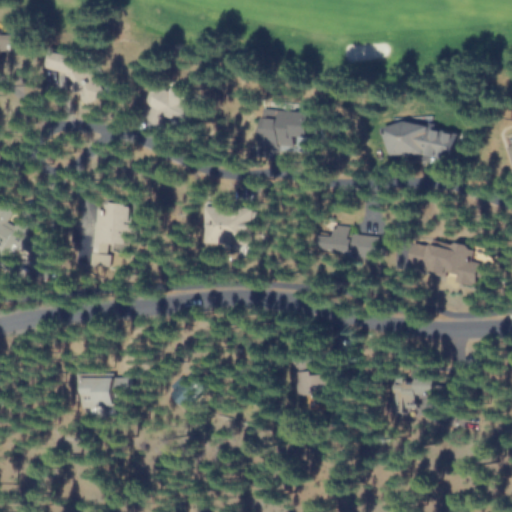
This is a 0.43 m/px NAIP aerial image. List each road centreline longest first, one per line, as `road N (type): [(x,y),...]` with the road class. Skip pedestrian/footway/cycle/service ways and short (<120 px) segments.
road 1 (residential): [(511,206),(433,182),(225,175),(115,132),(77,127),(53,129),(35,145),(38,170),(53,181),(77,172),(108,131)]
road 2 (residential): [(0,323),(242,296),(410,326),(511,324)]
